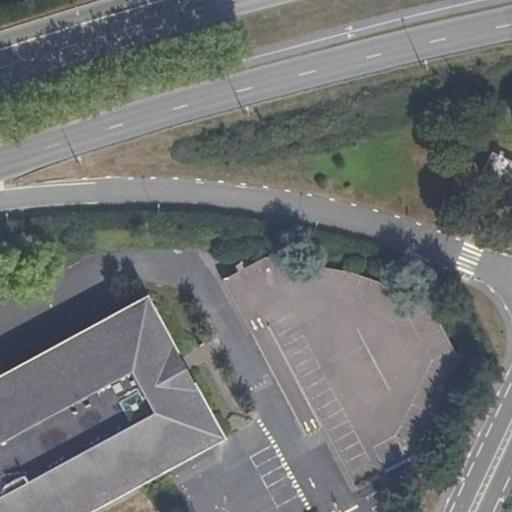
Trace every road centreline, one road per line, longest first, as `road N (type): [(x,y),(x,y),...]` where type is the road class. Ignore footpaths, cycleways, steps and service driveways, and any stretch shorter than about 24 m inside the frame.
road 1 (secondary): [(0,160),(96,126),(511,24)]
road 2 (secondary): [(0,202),(146,193),(277,203),(396,231),(511,279)]
road 3 (secondary): [(230,0),(26,58)]
road 4 (secondary): [(169,0),(26,58)]
